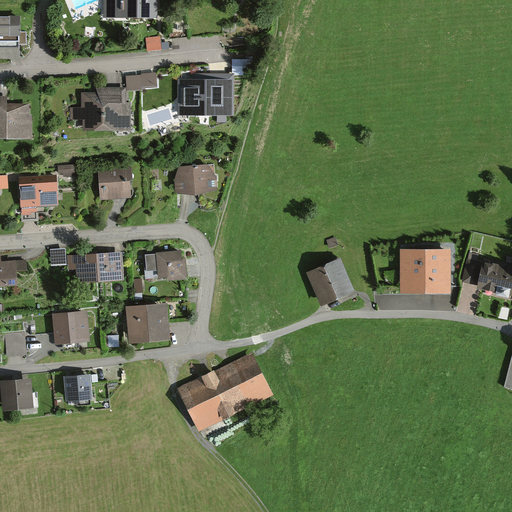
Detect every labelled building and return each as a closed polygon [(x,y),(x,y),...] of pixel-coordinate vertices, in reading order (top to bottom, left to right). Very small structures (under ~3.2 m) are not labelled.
[(155,0),(104,0),(104,17),(156,16),(155,0)] [(22,16),(0,16),(0,41),(23,41),(22,16)] [(161,37),(146,40),(148,53),(163,50),(161,37)] [(199,80),(180,80),(181,114),(238,113),(237,72),(198,73),(199,80)] [(86,117),(86,129),(133,128),(133,103),(128,103),(127,86),(98,87),(99,94),(86,94),(86,108),(74,108),(74,117),(86,117)] [(7,97),(0,96),(0,137),(33,137),(32,103),(8,104),(7,97)] [(179,176),(180,192),(220,189),(219,173),(210,165),(182,167),(179,176)] [(60,167),(60,176),(76,175),(75,166),(60,167)] [(134,171),(101,172),(102,199),(134,198),(134,171)] [(57,176),(23,178),(24,206),(59,204),(57,176)] [(451,251),(406,250),(405,289),(451,289),(451,251)] [(124,278),(123,253),(70,256),(71,270),(77,270),(78,281),(124,278)] [(185,253),(160,254),(161,279),(187,277),(185,253)] [(26,267),(26,260),(2,261),(2,255),(0,255),(0,278),(19,277),(19,268),(26,267)] [(342,261),(313,273),(325,303),(354,291),(342,261)] [(480,263),(468,261),(463,281),(475,283),(480,263)] [(511,267),(484,262),(479,288),(511,294),(511,267)] [(169,304),(130,307),(133,338),(172,335),(169,304)] [(89,310),(56,314),(59,343),(92,339),(89,310)] [(7,356),(27,356),(26,334),(6,335),(7,356)] [(273,395),(254,355),(182,389),(201,429),(273,395)] [(91,376),(67,378),(69,399),(92,397),(91,376)] [(32,379),(4,381),(6,407),(33,405),(32,379)]
